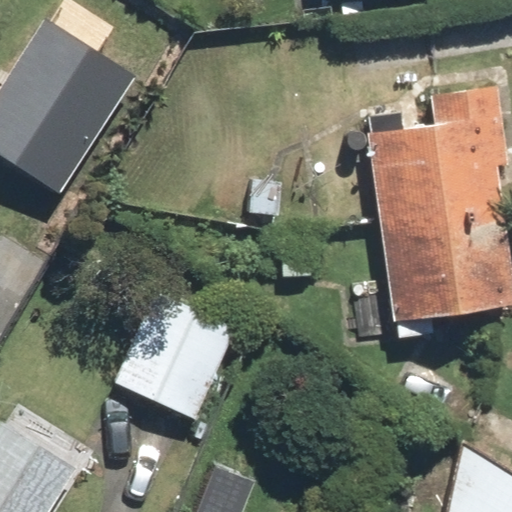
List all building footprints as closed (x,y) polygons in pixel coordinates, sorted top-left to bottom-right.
[(143,66),(50,5),(0,81),(0,144),(65,186),(143,66)] [(370,117),(397,315),(511,299),(511,206),(509,181),(511,180),(511,119),(504,64),(431,74),(436,109),(370,117)] [(159,276),(117,372),(127,377),(111,415),(187,448),(246,314),(159,276)] [(59,511),(97,449),(15,400),(0,425),(0,511),(59,511)] [(511,511),(511,470),(469,446),(434,509),(439,511),(511,511)] [(244,511),(261,471),(217,453),(193,511),(244,511)] [(342,511),(320,497),(309,511),(342,511)]
